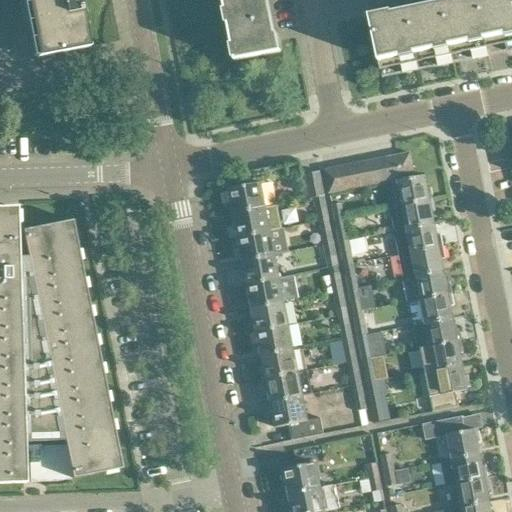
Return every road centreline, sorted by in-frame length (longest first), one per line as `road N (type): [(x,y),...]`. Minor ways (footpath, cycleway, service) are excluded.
road 1 (tertiary): [(231,487),(168,165)]
road 2 (residential): [(511,389),(453,106)]
road 3 (residential): [(184,497),(128,225)]
road 4 (residential): [(0,508),(184,497)]
road 5 (residential): [(334,131),(168,165)]
road 6 (residential): [(0,176),(168,165)]
road 7 (tertiary): [(168,165),(136,0)]
road 8 (residential): [(334,131),(310,6)]
road 9 (residential): [(453,106),(334,131)]
